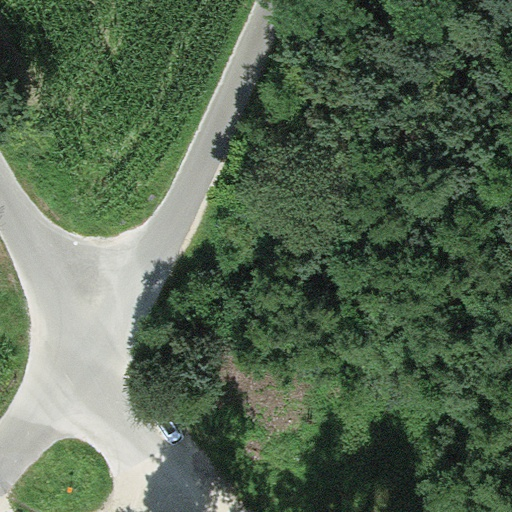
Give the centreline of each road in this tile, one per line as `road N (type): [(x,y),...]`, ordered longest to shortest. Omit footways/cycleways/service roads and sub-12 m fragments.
road 1 (unclassified): [(278,0),(107,318)]
road 2 (track): [(107,318),(175,507),(187,511)]
road 3 (residential): [(107,318),(0,143)]
road 4 (unclassified): [(107,318),(0,457)]
